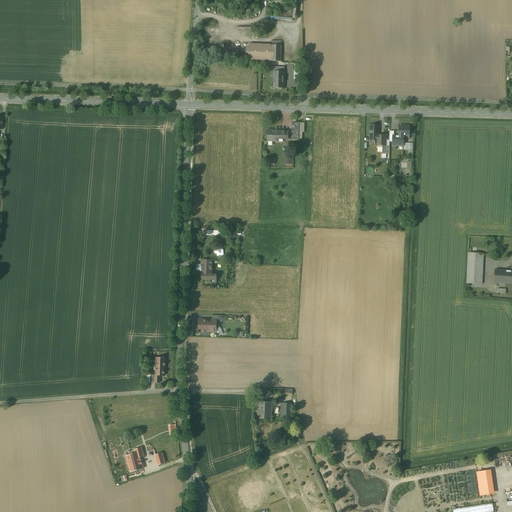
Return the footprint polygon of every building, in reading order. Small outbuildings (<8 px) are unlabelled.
[(272,46),(249,44),(248,60),(272,61),(272,46)] [(281,46),(272,46),(272,61),(281,62),(281,46)] [(285,68),(271,68),(270,77),(274,77),(274,72),(284,72),(285,68)] [(303,68),(294,68),(294,79),(302,80),(303,68)] [(284,72),(274,72),(274,77),(274,88),(284,88),(284,72)] [(299,123),(292,123),(292,132),(290,133),(290,139),(299,139),(299,123)] [(379,126),(370,126),(369,144),(377,145),(378,141),(378,136),(379,126)] [(409,126),(403,126),(403,127),(399,126),(399,136),(400,136),(400,141),(399,146),(405,146),(405,139),(409,139),(409,126)] [(279,132),(272,131),(272,130),(267,130),(267,141),(279,142),(279,139),(279,133),(279,131),(279,132)] [(386,136),(378,136),(378,141),(377,145),(377,147),(382,147),(382,154),(389,155),(389,140),(385,140),(386,136)] [(219,227),(199,226),(197,226),(196,229),(199,229),(199,230),(207,231),(207,235),(218,236),(219,227)] [(484,254),(468,253),(467,283),(483,284),(484,254)] [(212,261),(202,261),(202,265),(204,265),(204,272),(212,272),(212,261)] [(204,272),(202,271),(202,280),(211,280),(211,283),(216,283),(216,275),(212,275),(212,272),(204,272)] [(505,271),(495,271),(494,284),(505,284),(505,283),(505,271)] [(209,323),(200,322),(200,327),(200,331),(208,331),(209,331),(209,326),(209,323)] [(218,322),(213,322),(213,325),(213,326),(209,326),(209,331),(208,331),(208,333),(213,334),(214,334),(216,335),(217,334),(219,336),(223,332),(220,329),(217,326),(217,325),(218,322)] [(165,358),(156,358),(156,367),(156,371),(157,371),(157,367),(164,367),(165,367),(165,358)] [(164,367),(157,367),(157,371),(156,371),(156,375),(155,375),(155,383),(160,383),(160,376),(164,376),(165,373),(164,373),(164,367)] [(275,404),(258,403),(258,420),(270,420),(271,409),(275,409),(275,404)] [(291,405),(281,404),(280,418),(290,419),(291,405)] [(144,457),(141,448),(134,450),(136,454),(126,456),(130,472),(143,468),(140,458),(144,457)] [(162,454),(155,456),(158,465),(165,463),(162,454)] [(488,471),(477,473),(480,495),(491,494),(488,471)] [(493,511),(492,503),(453,509),(453,511),(493,511)]
